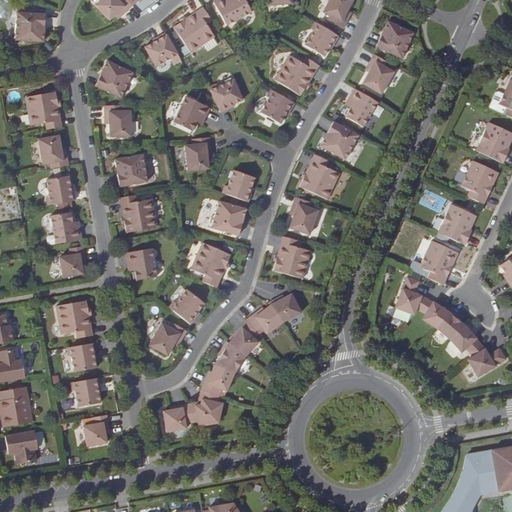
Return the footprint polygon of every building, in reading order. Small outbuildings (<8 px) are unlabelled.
[(124,9),(115,0),(96,0),(91,5),(106,20),(111,15),(115,12),(118,15),(124,9)] [(128,6),(122,0),(115,0),(124,9),(128,6)] [(224,0),(223,1),(222,0),(211,0),(209,1),(222,25),(247,12),(240,0),(224,0)] [(341,15),(343,10),(347,0),(323,0),(318,12),(325,15),(323,20),(339,28),(345,17),(341,15)] [(208,19),(199,7),(169,27),(186,52),(211,36),(202,23),(208,19)] [(27,14),(13,13),(11,40),(39,42),(41,14),(27,14)] [(409,33),(383,21),(371,47),(398,58),(409,33)] [(334,36),(313,23),(300,45),(320,56),(325,47),(328,41),(330,42),(334,36)] [(173,54),(161,33),(154,36),(155,39),(149,42),(140,47),(152,67),(173,54)] [(315,65),(302,57),(298,63),(285,54),(270,79),(296,96),(315,65)] [(383,68),(385,64),(369,54),(363,66),(367,68),(365,73),(358,84),(376,95),(390,72),(383,68)] [(128,73),(103,61),(91,86),(117,98),(128,73)] [(504,108),(501,114),(511,118),(511,80),(507,78),(500,93),(495,103),(504,108)] [(229,79),(206,90),(216,112),(224,109),(223,107),(229,104),(239,100),(229,79)] [(359,127),(373,102),(351,88),(344,99),(349,103),(346,107),(341,116),(359,127)] [(492,89),(484,106),(501,114),(504,108),(495,103),(500,93),(492,89)] [(42,123),(43,129),(58,127),(52,91),(21,97),(27,126),(42,123)] [(291,103),(269,91),(256,112),(276,124),(282,114),(285,109),(287,110),(291,103)] [(195,117),(201,119),(206,108),(182,96),(169,122),(189,131),(193,122),(195,117)] [(118,105),(100,106),(101,118),(106,118),(106,124),(106,137),(127,136),(126,111),(118,111),(118,105)] [(341,160),(354,135),(329,122),(316,146),(341,160)] [(485,123),(472,151),(499,163),(504,152),(503,152),(504,148),(510,134),(485,123)] [(47,168),(65,165),(63,153),(58,154),(57,148),(55,135),(34,139),(39,165),(46,163),(47,168)] [(206,137),(188,139),(189,144),(181,145),(184,171),(205,169),(203,156),(203,150),(208,150),(206,137)] [(325,161),(310,154),(295,187),(323,200),(336,173),(322,167),(325,161)] [(138,155),(110,159),(115,187),(143,182),(138,155)] [(467,190),(464,196),(480,204),(486,191),(482,189),(485,184),(489,186),(495,172),(470,160),(457,185),(467,190)] [(221,194),(245,202),(247,194),(245,194),(247,187),(251,177),(230,170),(221,194)] [(47,204),(71,200),(70,192),(67,193),(66,187),(65,176),(42,180),(47,204)] [(132,195),(116,198),(122,233),(153,227),(148,199),(133,202),(132,195)] [(307,208),(308,203),(291,197),(287,209),(291,210),(289,215),(285,228),(305,235),(314,211),(307,208)] [(242,209),(215,201),(208,227),(234,236),(242,209)] [(447,204),(434,232),(461,244),(467,233),(465,233),(467,229),(473,216),(447,204)] [(47,216),(52,244),(78,239),(76,226),(70,227),(69,222),(67,212),(47,216)] [(292,247),(293,240),(278,236),(269,271),(299,279),(307,250),(292,247)] [(426,270),(423,276),(428,278),(440,283),(446,271),(443,269),(445,264),(448,265),(454,252),(429,240),(417,265),(426,270)] [(201,275),(198,281),(213,287),(227,255),(199,242),(188,268),(201,275)] [(66,249),(67,255),(80,253),(79,246),(66,249)] [(130,264),(131,270),(132,280),(153,276),(148,248),(121,253),(124,265),(130,264)] [(80,253),(67,255),(56,257),(59,278),(80,274),(78,266),(78,261),(82,260),(81,252),(80,253)] [(508,287),(511,284),(511,252),(495,264),(501,272),(506,279),(504,281),(508,287)] [(391,307),(410,314),(413,308),(417,295),(412,293),(416,281),(404,276),(391,307)] [(168,309),(187,324),(192,318),(190,316),(194,311),(201,303),(183,289),(168,309)] [(267,304),(278,322),(298,312),(287,293),(281,297),(276,299),(275,297),(265,302),(267,304)] [(433,327),(444,310),(431,302),(418,294),(417,295),(413,308),(422,313),(419,319),(433,327)] [(83,301),(52,306),(57,334),(73,331),(74,338),(89,335),(83,301)] [(242,319),(255,333),(260,330),(263,333),(278,322),(267,304),(260,309),(256,312),(254,310),(242,319)] [(444,310),(433,327),(446,339),(459,328),(462,325),(454,319),(456,316),(446,308),(444,310)] [(0,342),(8,341),(5,325),(2,326),(0,314),(0,342)] [(250,338),(255,333),(242,319),(231,331),(234,333),(230,337),(225,342),(242,355),(254,342),(250,338)] [(172,340),(176,342),(183,331),(167,321),(164,326),(158,323),(145,345),(163,356),(170,343),(172,340)] [(459,328),(446,339),(458,351),(462,347),(470,355),(480,349),(459,328)] [(230,374),(242,355),(225,342),(223,340),(216,351),(218,353),(216,357),(211,364),(230,374)] [(92,351),(90,343),(65,347),(71,372),(93,368),(91,359),(90,352),(92,351)] [(470,355),(464,359),(474,376),(503,359),(496,348),(485,354),(480,349),(470,355)] [(0,381),(18,378),(15,361),(12,361),(10,350),(0,351),(0,381)] [(222,391),(230,374),(211,364),(208,371),(206,376),(203,375),(198,390),(216,396),(218,389),(222,391)] [(96,386),(94,378),(70,382),(75,407),(97,403),(95,393),(94,386),(96,386)] [(0,427),(25,423),(19,388),(0,391),(0,427)] [(185,406),(188,422),(193,421),(195,427),(214,423),(219,403),(214,402),(216,396),(198,390),(195,402),(195,405),(190,406),(185,406)] [(182,423),(188,422),(185,406),(185,404),(171,406),(172,409),(166,410),(159,411),(163,432),(183,428),(182,423)] [(104,421),(103,415),(89,418),(91,424),(104,421)] [(121,417),(110,418),(111,427),(121,426),(121,417)] [(106,429),(104,421),(91,424),(79,426),(83,446),(103,442),(102,435),(101,430),(106,429)] [(27,431),(1,436),(4,451),(8,450),(9,454),(11,466),(30,462),(28,450),(31,449),(27,431)] [(472,511),(472,509),(481,493),(509,488),(508,483),(511,482),(511,446),(468,454),(462,476),(446,505),(440,511),(472,511)] [(209,511),(202,511),(228,511),(233,503),(208,508),(209,511)] [(238,511),(233,503),(228,511),(238,511)]
